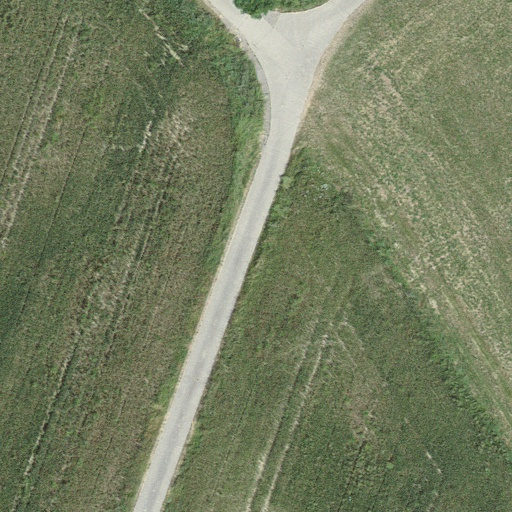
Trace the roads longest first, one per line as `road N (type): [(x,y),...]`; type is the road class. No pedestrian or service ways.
road 1 (track): [(341,0),(282,56),(274,164),(148,511)]
road 2 (track): [(511,428),(282,56),(226,0)]
